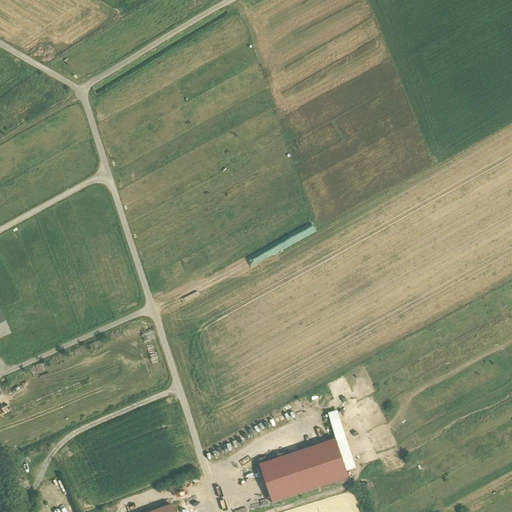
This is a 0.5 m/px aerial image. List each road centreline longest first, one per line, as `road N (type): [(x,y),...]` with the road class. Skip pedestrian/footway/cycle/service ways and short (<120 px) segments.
road 1 (track): [(151,309),(77,86)]
road 2 (track): [(179,391),(88,426),(63,442),(34,491),(0,505)]
road 3 (track): [(219,511),(151,309)]
road 4 (track): [(233,0),(77,86)]
road 5 (track): [(0,375),(151,309)]
road 6 (track): [(106,173),(0,230)]
